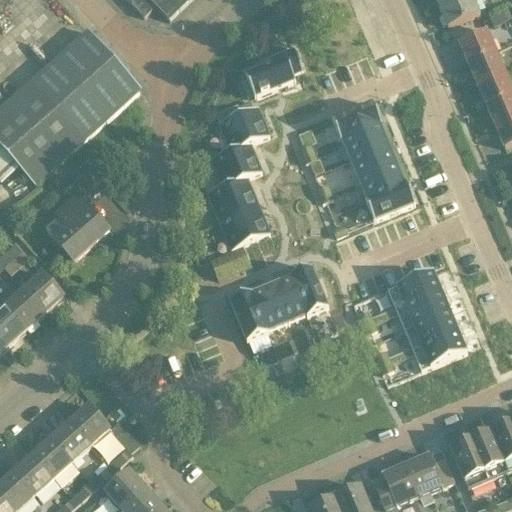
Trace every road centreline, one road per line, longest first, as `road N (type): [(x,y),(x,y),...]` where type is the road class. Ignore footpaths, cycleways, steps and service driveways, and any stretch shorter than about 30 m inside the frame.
road 1 (residential): [(421,57),(290,114),(282,153),(335,282),(474,222)]
road 2 (residential): [(85,349),(126,312),(148,259),(175,75)]
road 3 (residential): [(511,391),(263,498),(247,511)]
road 4 (residential): [(202,511),(163,467),(160,437),(85,349)]
road 5 (residential): [(421,57),(439,135),(474,222)]
